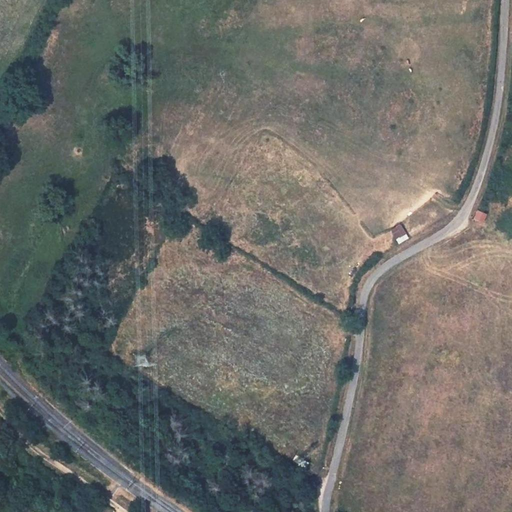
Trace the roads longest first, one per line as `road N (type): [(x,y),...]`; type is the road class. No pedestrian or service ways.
road 1 (residential): [(507,0),(498,105),(465,213),(374,273),(362,296),(325,511)]
road 2 (track): [(0,409),(38,452),(123,511)]
